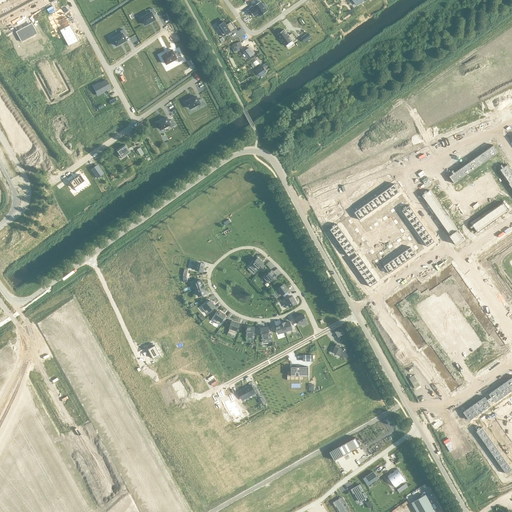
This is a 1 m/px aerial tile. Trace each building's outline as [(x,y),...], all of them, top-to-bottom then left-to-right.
[(255,8),(250,11),(254,16),(258,13),(261,16),(267,11),(265,8),(267,7),(265,3),(263,4),(260,1),(254,6),(255,8)] [(319,2),(315,5),(325,20),(330,16),(319,2)] [(151,13),(142,18),(143,20),(142,20),(144,24),(145,23),(145,24),(149,22),(149,23),(150,22),(149,22),(151,21),(151,22),(151,21),(155,19),(153,15),(155,14),(156,14),(153,8),(150,10),(151,13)] [(61,9),(51,14),(53,18),(63,13),(61,9)] [(63,13),(53,18),(55,22),(66,17),(63,13)] [(66,17),(55,22),(58,26),(68,21),(66,17)] [(68,21),(58,26),(60,30),(70,25),(68,21)] [(226,25),(224,21),(217,26),(224,37),(230,32),(230,33),(236,29),(231,21),(226,25)] [(32,23),(28,25),(33,35),(37,33),(32,23)] [(28,25),(24,27),(29,37),(33,35),(28,25)] [(70,25),(60,30),(62,34),(72,29),(70,25)] [(24,27),(20,29),(25,40),(29,37),(24,27)] [(20,29),(16,32),(21,42),(25,40),(20,29)] [(72,29),(62,34),(64,38),(74,33),(72,29)] [(121,34),(112,39),(113,41),(112,41),(114,45),(115,44),(116,45),(119,43),(120,44),(120,43),(121,42),(122,42),(125,40),(123,36),(124,36),(126,35),(123,29),(120,31),(121,34)] [(284,29),(277,34),(280,38),(279,39),(281,42),(282,41),(285,46),(292,41),(293,42),(296,39),(292,33),(289,35),(284,29)] [(74,33),(64,38),(66,42),(76,37),(74,33)] [(308,33),(301,38),(304,42),(311,38),(308,33)] [(76,37),(66,42),(68,46),(78,41),(76,37)] [(249,48),(243,52),(247,57),(249,55),(250,57),(254,55),(249,48)] [(166,53),(162,55),(167,64),(177,59),(179,62),(183,60),(179,52),(175,54),(172,50),(169,52),(169,51),(166,53)] [(77,55),(72,58),(73,61),(76,67),(86,62),(85,60),(86,60),(84,56),(83,57),(83,56),(79,58),(77,55)] [(99,83),(93,86),(97,93),(102,90),(103,91),(110,88),(106,80),(99,84),(99,83)] [(187,102),(186,103),(188,106),(189,106),(190,108),(200,103),(201,106),(204,104),(201,99),(199,100),(196,96),(193,98),(192,98),(191,99),(190,99),(187,101),(187,102)] [(158,123),(157,124),(159,127),(160,127),(161,129),(170,124),(171,127),(175,125),(172,120),(171,120),(172,120),(169,121),(167,117),(163,119),(161,120),(157,122),(158,123)] [(125,144),(116,151),(120,157),(126,153),(127,154),(130,152),(125,144)] [(493,145),(489,148),(494,155),(499,152),(493,145)] [(489,148),(484,151),(490,159),(494,155),(489,148)] [(484,151),(480,154),(485,162),(490,159),(484,151)] [(480,154),(476,157),(481,165),(485,162),(480,154)] [(476,157),(471,160),(476,168),(481,165),(476,157)] [(471,160),(467,164),(472,171),(476,168),(471,160)] [(467,164),(462,167),(468,174),(472,171),(467,164)] [(507,164),(500,169),(503,174),(511,169),(507,164)] [(97,165),(91,169),(97,178),(100,175),(99,173),(102,172),(97,165)] [(462,167),(458,170),(463,177),(468,174),(462,167)] [(511,170),(511,169),(503,174),(506,179),(511,174),(511,170)] [(458,170),(454,173),(459,180),(463,177),(458,170)] [(454,173),(449,176),(454,184),(459,180),(454,173)] [(80,174),(69,182),(74,188),(84,180),(80,174)] [(394,184),(390,187),(395,195),(399,191),(394,184)] [(390,187),(385,190),(390,198),(395,195),(390,187)] [(385,190),(381,193),(386,201),(390,198),(385,190)] [(429,190),(422,195),(425,200),(433,194),(429,190)] [(381,193),(376,196),(382,204),(386,201),(381,193)] [(433,194),(425,200),(428,204),(436,199),(433,194)] [(376,196),(372,200),(377,207),(382,204),(376,196)] [(436,199),(428,204),(431,209),(439,203),(436,199)] [(372,200),(367,203),(373,210),(377,207),(372,200)] [(503,202),(499,206),(504,213),(509,210),(503,202)] [(367,203),(363,206),(368,213),(373,210),(367,203)] [(439,203),(431,209),(435,213),(442,208),(439,203)] [(409,205),(402,211),(405,215),(413,210),(409,205)] [(363,206),(359,209),(364,216),(368,213),(363,206)] [(499,206),(494,209),(500,216),(504,213),(499,206)] [(442,208),(435,213),(438,217),(445,212),(442,208)] [(359,209),(354,212),(359,220),(364,216),(359,209)] [(494,209),(490,212),(495,219),(500,216),(494,209)] [(413,210),(405,215),(408,220),(416,214),(413,210)] [(445,212),(438,217),(441,222),(448,217),(445,212)] [(490,212),(485,215),(491,222),(495,219),(490,212)] [(416,214),(408,220),(411,224),(419,219),(416,214)] [(485,215),(481,218),(486,226),(491,222),(485,215)] [(448,217),(441,222),(444,226),(451,221),(448,217)] [(481,218),(477,221),(482,229),(486,226),(481,218)] [(419,219),(411,224),(414,228),(422,223),(419,219)] [(451,221),(444,226),(447,231),(454,225),(451,221)] [(477,221),(472,224),(477,232),(482,229),(477,221)] [(422,223),(414,228),(417,233),(425,228),(422,223)] [(337,224),(330,229),(333,234),(340,229),(337,224)] [(454,225),(447,231),(450,235),(457,230),(457,231),(458,230),(454,225)] [(425,228),(417,233),(421,237),(428,232),(425,228)] [(340,229),(333,234),(336,238),(344,233),(340,229)] [(450,235),(449,235),(452,240),(460,235),(457,231),(457,230),(450,235)] [(428,232),(421,237),(424,242),(431,236),(428,232)] [(344,233),(336,238),(339,243),(347,238),(344,233)] [(460,235),(452,240),(456,245),(463,239),(460,235)] [(431,236),(424,242),(427,246),(434,241),(431,236)] [(506,236),(502,239),(507,246),(511,243),(506,236)] [(347,238),(339,243),(342,247),(350,242),(347,238)] [(502,239),(497,242),(503,249),(507,246),(502,239)] [(350,242),(342,247),(345,252),(353,246),(350,242)] [(497,242),(493,245),(498,252),(503,249),(497,242)] [(489,248),(488,248),(493,255),(493,256),(498,252),(493,245),(489,248)] [(353,246),(345,252),(349,256),(356,251),(353,246)] [(410,247),(406,250),(411,258),(416,254),(410,247)] [(488,247),(483,250),(489,258),(493,255),(488,248),(489,248),(488,247)] [(406,250),(401,253),(407,261),(411,258),(406,250)] [(483,250),(479,253),(484,261),(489,258),(483,250)] [(401,253),(397,256),(402,264),(407,261),(401,253)] [(479,253),(474,257),(480,264),(484,261),(479,253)] [(358,254),(351,260),(354,264),(362,259),(358,254)] [(397,256),(393,259),(398,267),(402,264),(397,256)] [(253,263),(250,266),(256,271),(258,268),(261,270),(265,266),(262,264),(263,263),(258,258),(255,261),(253,263)] [(362,259),(354,264),(357,269),(365,263),(362,259)] [(393,259),(388,263),(393,270),(398,267),(393,259)] [(194,262),(192,269),(203,271),(204,264),(200,263),(197,262),(194,262)] [(365,263),(357,269),(360,273),(368,268),(365,263)] [(388,263),(383,266),(389,273),(393,270),(388,263)] [(451,264),(446,267),(451,275),(456,272),(451,264)] [(446,267),(442,270),(447,278),(451,275),(446,267)] [(368,268),(360,273),(364,278),(371,272),(368,268)] [(266,275),(263,278),(268,283),(271,281),(273,283),(277,279),(275,277),(277,276),(272,270),(268,273),(266,275)] [(442,270),(437,273),(443,281),(447,278),(442,270)] [(371,272),(364,278),(367,282),(374,277),(371,272)] [(437,273),(433,277),(438,284),(443,281),(437,273)] [(497,273),(489,278),(493,283),(500,277),(497,273)] [(374,277),(367,282),(370,287),(377,281),(374,277)] [(433,277),(429,280),(434,287),(438,284),(433,277)] [(500,277),(493,283),(496,287),(503,282),(500,277)] [(416,279),(411,282),(417,290),(421,286),(416,279)] [(194,282),(191,283),(193,289),(196,288),(196,289),(204,286),(203,284),(201,280),(197,281),(195,282),(194,282)] [(429,280),(424,283),(429,290),(434,287),(429,280)] [(411,282),(407,285),(412,293),(417,290),(411,282)] [(503,282),(496,287),(499,291),(506,286),(503,282)] [(278,288),(275,291),(279,297),(282,295),(284,297),(289,293),(287,291),(288,290),(284,284),(280,287),(280,286),(278,288)] [(407,285),(403,288),(408,296),(412,293),(407,285)] [(466,285),(458,290),(461,295),(469,290),(466,285)] [(204,286),(196,289),(199,296),(202,295),(206,293),(204,289),(205,289),(204,286)] [(506,286),(499,291),(502,296),(509,290),(506,286)] [(403,288),(398,291),(403,299),(408,296),(403,288)] [(469,290),(461,295),(465,299),(472,294),(469,290)] [(511,294),(509,290),(502,296),(505,300),(511,295),(511,294)] [(398,291),(394,294),(399,302),(403,299),(398,291)] [(394,294),(389,298),(395,305),(399,302),(394,294)] [(472,294),(465,299),(468,304),(475,298),(472,294)] [(283,302),(287,308),(290,306),(290,307),(293,305),(296,303),(292,296),(283,302)] [(389,298),(385,301),(390,308),(395,305),(389,298)] [(475,298),(468,304),(471,308),(477,303),(478,304),(478,303),(475,298)] [(205,305),(202,307),(206,313),(215,306),(210,300),(207,303),(204,305),(205,305)] [(471,308),(470,308),(473,313),(481,308),(478,304),(477,303),(471,308)] [(481,308),(473,313),(476,317),(484,312),(481,308)] [(215,317),(213,320),(219,324),(221,321),(224,323),(227,318),(224,316),(225,315),(219,311),(217,315),(216,314),(215,317)] [(484,312),(476,317),(479,322),(487,317),(484,312)] [(297,318),(300,324),(307,320),(306,320),(307,320),(305,317),(303,314),(297,318)] [(407,316),(399,322),(403,326),(410,321),(407,316)] [(487,317),(479,322),(482,326),(490,321),(487,317)] [(230,328),(228,331),(235,334),(237,330),(239,331),(241,325),(239,324),(239,323),(232,321),(231,325),(230,325),(229,327),(230,328)] [(410,321),(403,326),(406,331),(413,326),(410,321)] [(490,321),(482,326),(485,331),(493,325),(490,321)] [(151,327),(148,328),(151,333),(155,330),(157,334),(165,330),(162,325),(160,326),(157,322),(151,326),(151,327)] [(282,323),(285,331),(292,329),(292,328),(291,325),(290,322),(285,323),(285,322),(282,323)] [(278,333),(285,331),(282,323),(280,324),(280,325),(276,326),(277,330),(278,333)] [(493,325),(485,331),(489,335),(496,330),(493,325)] [(413,326),(406,331),(409,335),(416,330),(413,326)] [(246,331),(246,334),(247,334),(246,338),(254,338),(254,334),(257,335),(257,329),(254,328),(254,327),(247,327),(247,331),(246,331)] [(268,327),(261,328),(261,332),(262,335),(262,339),(270,338),(269,334),(272,334),(271,328),(268,328),(268,327)] [(335,332),(338,337),(344,334),(342,328),(335,332)] [(416,330),(409,335),(412,340),(419,334),(416,330)] [(419,334),(412,340),(415,344),(423,339),(419,334)] [(423,339),(415,344),(418,349),(426,343),(423,339)] [(506,342),(501,345),(506,352),(511,349),(506,342)] [(152,347),(148,349),(153,358),(154,358),(155,359),(159,357),(158,356),(160,354),(155,345),(154,345),(153,343),(151,345),(152,347)] [(336,344),(332,352),(336,354),(337,351),(341,353),(340,355),(347,359),(351,351),(344,348),(343,349),(339,347),(340,346),(336,344)] [(501,345),(497,348),(502,356),(506,352),(501,345)] [(430,346),(423,351),(426,356),(433,351),(430,346)] [(497,348),(492,351),(498,359),(502,356),(497,348)] [(433,351),(426,356),(429,360),(437,355),(433,351)] [(492,351),(488,354),(493,362),(498,359),(492,351)] [(488,354),(483,357),(489,365),(493,362),(488,354)] [(437,355),(429,360),(432,365),(440,359),(437,355)] [(174,357),(164,362),(167,367),(166,368),(168,372),(177,368),(175,365),(178,364),(174,357)] [(483,357),(479,360),(484,368),(489,365),(483,357)] [(440,359),(432,365),(435,369),(443,364),(440,359)] [(479,360),(475,364),(480,371),(484,368),(479,360)] [(443,364),(435,369),(438,374),(446,368),(443,364)] [(475,364),(470,367),(475,374),(480,371),(475,364)] [(291,367),(291,376),(308,376),(308,367),(291,367)] [(446,368),(438,374),(441,378),(449,373),(446,368)] [(449,373),(441,378),(445,382),(452,377),(449,373)] [(452,377),(445,382),(448,387),(455,382),(452,377)] [(180,381),(172,385),(180,399),(188,395),(180,381)] [(455,382),(448,387),(451,391),(458,386),(455,382)] [(511,390),(506,382),(502,385),(508,393),(511,390)] [(251,385),(238,392),(243,400),(255,393),(251,385)] [(502,385),(498,388),(504,396),(508,393),(502,385)] [(498,388),(493,391),(499,399),(504,396),(498,388)] [(493,391),(489,394),(495,402),(499,399),(493,391)] [(485,397),(480,400),(486,408),(491,405),(485,397)] [(228,399),(224,402),(226,405),(231,414),(233,413),(235,416),(240,414),(238,411),(239,410),(234,401),(230,403),(228,399)] [(480,400),(476,403),(482,411),(486,408),(480,400)] [(476,403),(472,406),(478,414),(482,411),(476,403)] [(472,406),(468,409),(474,417),(478,414),(472,406)] [(468,409),(463,412),(469,420),(474,417),(468,409)] [(482,427),(476,431),(479,435),(485,431),(482,427)] [(485,431),(479,435),(482,440),(488,436),(485,431)] [(488,436),(482,440),(485,444),(491,440),(488,436)] [(356,437),(329,451),(334,460),(360,446),(356,437)] [(491,440),(485,444),(488,448),(494,444),(491,440)] [(494,444),(488,448),(491,452),(497,448),(494,444)] [(497,448),(491,452),(494,457),(500,453),(497,448)] [(500,453),(494,457),(497,461),(503,457),(500,453)] [(503,457),(497,461),(501,465),(506,461),(503,457)] [(506,461),(501,465),(504,469),(509,465),(506,461)] [(391,473),(387,475),(396,488),(399,485),(399,484),(402,482),(402,483),(406,481),(397,468),(394,471),(391,474),(391,473)] [(373,471),(363,478),(366,483),(369,481),(370,483),(378,478),(373,471)] [(360,484),(351,489),(353,493),(354,493),(359,501),(367,497),(360,484)] [(342,497),(333,502),(336,506),(337,505),(340,511),(345,511),(349,510),(342,497)] [(435,511),(428,499),(414,507),(416,511),(435,511)]
